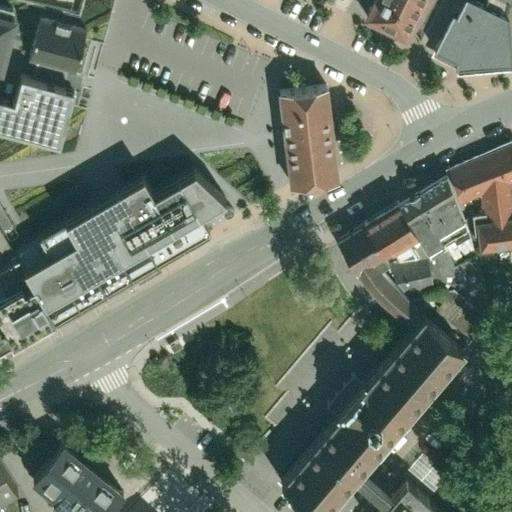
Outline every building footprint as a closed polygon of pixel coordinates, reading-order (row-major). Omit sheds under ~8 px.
[(368,0),(364,11),(406,31),(420,0),(368,0)] [(452,8),(431,52),(456,64),(456,70),(510,67),(509,10),(484,0),(462,0),(458,11),(452,8)] [(44,11),(33,53),(48,57),(41,82),(19,76),(13,101),(0,97),(0,128),(57,143),(71,90),(58,86),(65,62),(75,64),(86,21),(44,11)] [(289,181),(338,176),(328,83),(279,88),(289,181)] [(511,142),(442,172),(458,205),(481,197),(484,216),(473,218),(477,248),(511,242),(511,142)] [(151,190),(142,175),(17,248),(28,268),(0,283),(0,343),(205,225),(195,208),(217,195),(198,162),(151,190)] [(442,172),(395,197),(415,232),(419,238),(462,212),(458,205),(442,172)] [(395,197),(363,215),(382,248),(404,236),(418,260),(428,254),(419,238),(415,232),(395,197)] [(363,215),(332,232),(354,271),(382,297),(409,318),(423,302),(394,279),(380,264),(388,259),(382,248),(363,215)] [(275,478),(315,511),(350,470),(463,336),(423,302),(409,318),(275,478)] [(100,511),(117,491),(54,442),(25,480),(48,497),(45,502),(56,510),(59,506),(67,511),(100,511)] [(0,472),(0,505),(15,497),(0,472)] [(451,511),(409,479),(389,503),(380,511),(451,511)]
